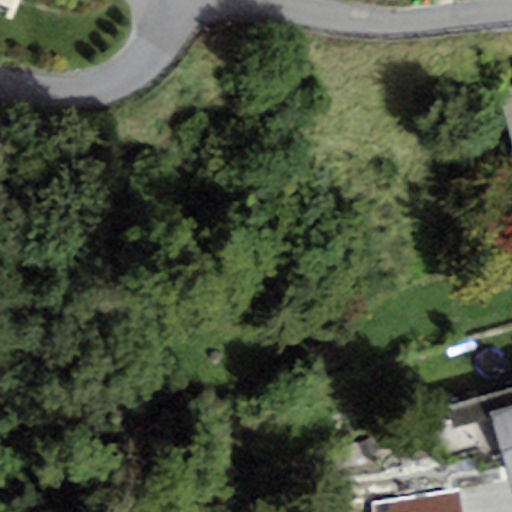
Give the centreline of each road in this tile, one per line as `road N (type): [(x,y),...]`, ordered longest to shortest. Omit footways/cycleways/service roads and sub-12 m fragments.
road 1 (residential): [(251,0),(387,21),(511,9)]
road 2 (residential): [(170,0),(137,61),(110,84),(74,89),(0,80)]
